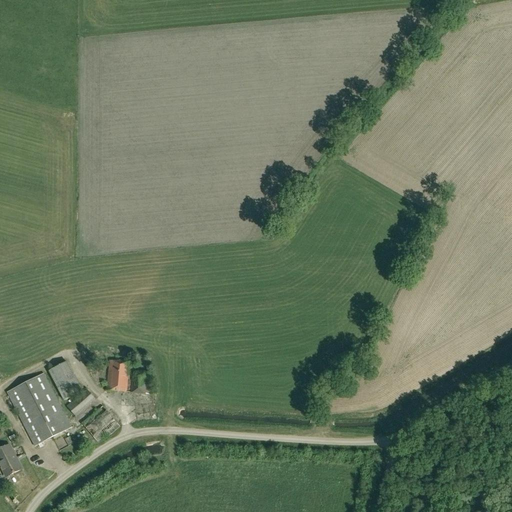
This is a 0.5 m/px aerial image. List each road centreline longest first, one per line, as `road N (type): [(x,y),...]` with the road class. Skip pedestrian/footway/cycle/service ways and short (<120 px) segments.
road 1 (unclassified): [(30,511),(48,488),(138,432),(397,442)]
road 2 (unclassified): [(397,442),(511,365)]
